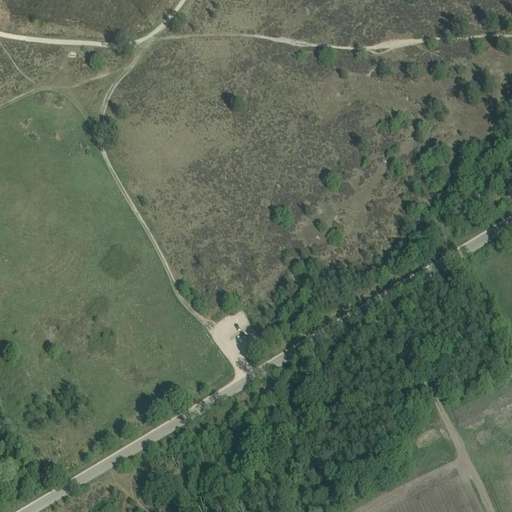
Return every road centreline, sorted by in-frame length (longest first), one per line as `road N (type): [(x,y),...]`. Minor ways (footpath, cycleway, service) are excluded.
road 1 (unclassified): [(36,511),(511,226)]
road 2 (track): [(148,40),(112,94),(104,153),(209,323)]
road 3 (track): [(388,299),(487,511)]
